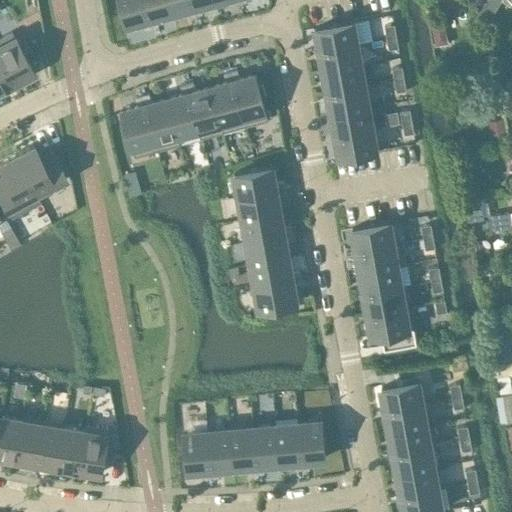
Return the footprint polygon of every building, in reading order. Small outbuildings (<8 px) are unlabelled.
[(152,27),(144,0),(119,0),(127,24),(143,20),(145,29),(152,27)] [(171,12),(167,0),(144,0),(152,27),(158,25),(156,16),(171,12)] [(196,15),(191,0),(167,0),(171,12),(187,8),(189,17),(196,15)] [(214,0),(191,0),(196,15),(202,13),(200,4),(214,0)] [(487,23),(500,0),(486,0),(480,11),(487,23)] [(316,28),(319,49),(357,43),(353,21),(316,28)] [(394,24),(384,26),(386,37),(396,36),(394,24)] [(434,29),(437,46),(445,44),(442,28),(434,29)] [(32,72),(21,51),(15,39),(11,31),(0,37),(0,59),(12,82),(32,72)] [(28,47),(21,35),(15,39),(21,51),(28,47)] [(398,47),(396,36),(386,37),(389,49),(398,47)] [(361,64),(357,43),(319,49),(323,71),(361,64)] [(0,88),(12,82),(0,59),(0,88)] [(365,85),(361,64),(323,71),(327,92),(365,85)] [(402,66),(392,68),(394,80),(404,78),(402,66)] [(237,69),(230,71),(245,125),(268,119),(262,98),(266,97),(262,85),(259,86),(255,73),(239,78),(237,69)] [(245,125),(230,71),(224,73),(226,81),(211,86),(223,131),(245,125)] [(406,90),(404,78),(394,80),(396,92),(406,90)] [(223,131),(211,86),(195,90),(193,81),(186,83),(199,128),(198,128),(200,138),(223,131)] [(199,128),(186,83),(180,85),(182,93),(167,98),(177,134),(198,128),(199,128)] [(369,107),(365,85),(327,92),(331,113),(369,107)] [(177,134),(167,98),(151,102),(149,93),(142,95),(157,150),(180,143),(177,134)] [(157,150),(142,95),(136,97),(138,106),(122,110),(135,156),(157,150)] [(372,128),(369,107),(331,113),(335,135),(372,128)] [(409,109),(400,111),(402,122),(412,121),(409,109)] [(502,119),(488,122),(492,139),(506,136),(502,119)] [(414,132),(412,121),(402,122),(404,134),(414,132)] [(376,150),(372,128),(335,135),(339,157),(376,150)] [(33,145),(16,154),(36,192),(65,177),(52,152),(39,158),(33,145)] [(0,168),(4,176),(0,178),(0,198),(10,217),(41,201),(36,192),(16,154),(0,162),(0,168)] [(272,166),(234,173),(239,196),(285,187),(284,181),(275,182),(272,166)] [(286,194),(285,187),(239,196),(243,218),(280,211),(277,196),(286,194)] [(480,201),(464,203),(467,222),(483,219),(480,201)] [(283,227),(280,211),(243,218),(247,241),(293,232),(292,226),(283,227)] [(510,226),(508,213),(489,217),(492,229),(510,226)] [(352,228),(356,249),(393,243),(393,242),(389,221),(352,228)] [(430,224),(421,226),(423,238),(433,236),(430,224)] [(294,239),(293,232),(247,241),(251,263),(288,256),(285,241),(294,239)] [(435,248),(433,236),(423,238),(425,249),(435,248)] [(403,241),(393,242),(393,243),(356,249),(360,271),(397,265),(407,263),(403,241)] [(291,272),(288,256),(251,263),(255,285),(301,277),(300,270),(291,272)] [(401,285),(397,265),(360,271),(364,293),(401,286),(401,285)] [(440,278),(438,266),(428,268),(431,280),(440,278)] [(303,284),(301,277),(255,285),(259,309),(296,302),(293,285),(303,284)] [(443,290),(440,278),(431,280),(433,292),(443,290)] [(406,284),(401,285),(401,286),(364,293),(368,314),(405,307),(405,308),(410,307),(406,284)] [(444,299),(434,301),(437,313),(446,311),(444,299)] [(368,314),(372,336),(409,329),(405,308),(405,307),(368,314)] [(511,360),(492,364),(494,376),(497,376),(500,394),(511,392),(509,374),(511,373),(511,360)] [(418,380),(381,387),(385,409),(422,402),(418,380)] [(12,395),(24,397),(26,383),(14,381),(12,395)] [(459,383),(450,385),(452,396),(461,395),(459,383)] [(92,394),(104,396),(105,388),(94,386),(92,394)] [(511,393),(511,392),(500,394),(497,394),(502,423),(511,421),(511,393)] [(464,407),(461,395),(452,396),(454,409),(464,407)] [(426,424),(422,402),(385,409),(389,431),(426,424)] [(0,456),(15,459),(21,418),(0,415),(0,456)] [(36,462),(43,422),(21,418),(15,459),(36,462)] [(322,420),(298,422),(303,469),(309,468),(308,459),(325,457),(322,420)] [(57,466),(64,425),(43,422),(36,462),(57,466)] [(303,469),(298,422),(275,424),(278,462),(295,460),(296,469),(303,469)] [(103,460),(105,448),(108,433),(109,428),(86,424),(86,429),(79,469),(101,473),(103,460)] [(278,462),(275,424),(253,426),(257,473),(264,472),(263,463),(278,462)] [(430,445),(426,424),(389,431),(393,452),(430,445)] [(79,469),(86,429),(64,425),(57,466),(79,469)] [(257,473),(253,426),(230,428),(233,466),(249,464),(250,473),(257,473)] [(467,426),(457,427),(460,440),(469,438),(467,426)] [(233,466),(230,428),(207,430),(211,477),(218,476),(217,467),(233,466)] [(211,477),(207,430),(184,432),(187,470),(204,468),(205,478),(211,477)] [(471,449),(469,438),(460,440),(462,451),(471,449)] [(434,466),(430,445),(393,452),(397,473),(434,466)] [(111,461),(113,449),(105,448),(103,460),(111,461)] [(438,488),(434,466),(397,473),(400,494),(438,488)] [(475,468),(465,470),(467,482),(477,480),(475,468)] [(479,492),(477,480),(467,482),(469,493),(479,492)] [(426,511),(442,509),(438,488),(400,494),(403,511),(426,511)]
